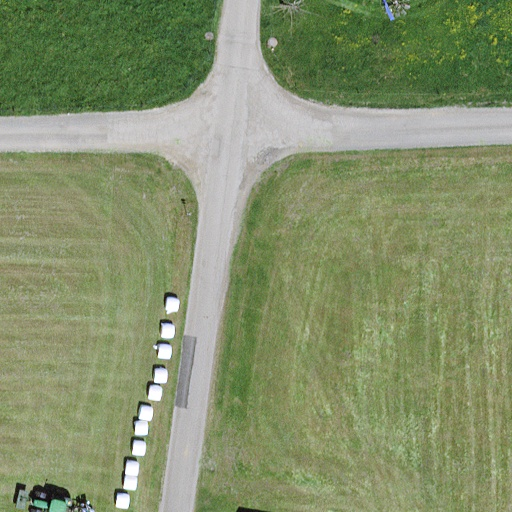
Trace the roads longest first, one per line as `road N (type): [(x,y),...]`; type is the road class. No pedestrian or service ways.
road 1 (unclassified): [(249,0),(182,511)]
road 2 (track): [(511,127),(0,133)]
